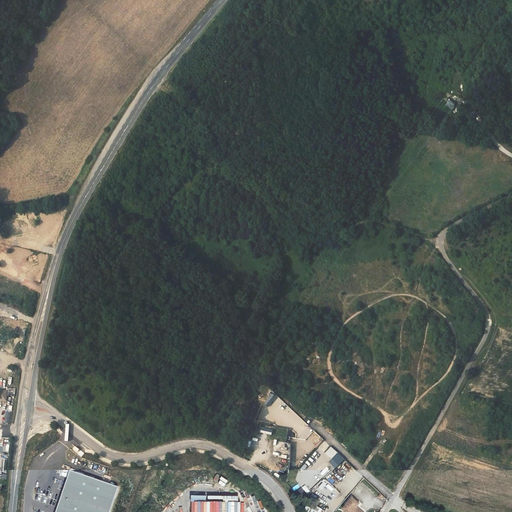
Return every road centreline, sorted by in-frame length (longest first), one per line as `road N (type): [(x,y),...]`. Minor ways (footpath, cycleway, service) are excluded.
road 1 (tertiary): [(24,407),(65,235),(154,83),(221,0)]
road 2 (unclassified): [(385,511),(485,339),(481,306),(441,250),(440,235),(511,194)]
road 3 (unclassified): [(288,511),(273,487),(205,446),(118,458),(48,411),(24,407)]
